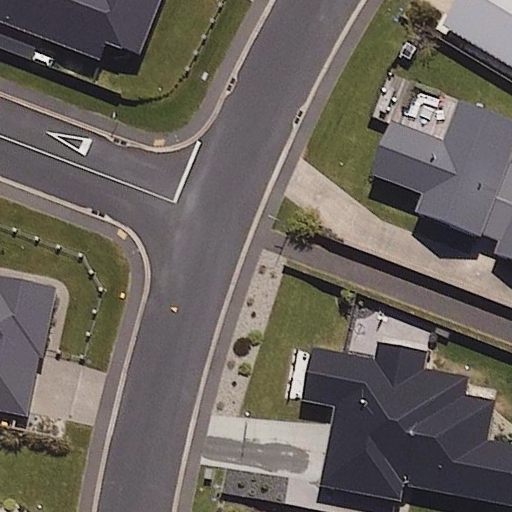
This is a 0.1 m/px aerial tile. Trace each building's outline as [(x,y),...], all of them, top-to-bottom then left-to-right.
[(0,0),(0,24),(102,64),(108,48),(143,62),(166,0),(0,0)] [(511,0),(463,0),(446,29),(511,68),(511,0)] [(511,126),(465,109),(450,149),(400,131),(381,182),(430,200),(423,218),(504,248),(501,257),(511,261),(511,126)] [(0,414),(35,421),(59,296),(0,284),(0,414)] [(429,356),(384,347),(381,362),(318,351),(308,405),(341,411),(327,490),(403,504),(406,490),(511,509),(511,450),(489,446),(497,405),(465,399),(468,382),(426,374),(429,356)]
